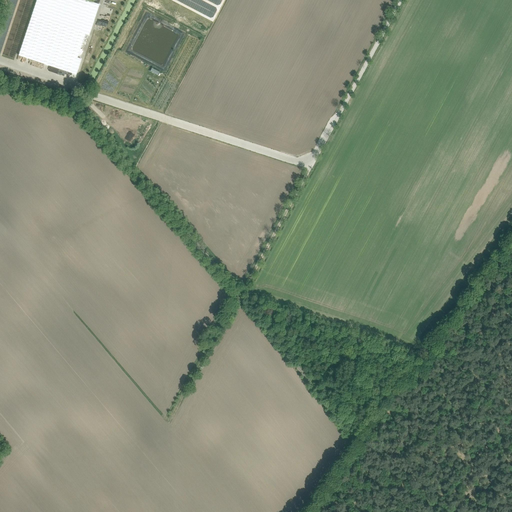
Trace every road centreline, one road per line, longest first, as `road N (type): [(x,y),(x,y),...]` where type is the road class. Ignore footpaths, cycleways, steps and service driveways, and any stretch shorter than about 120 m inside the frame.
road 1 (unclassified): [(300,511),(353,439),(240,294),(73,108)]
road 2 (track): [(401,0),(240,294)]
road 3 (unknown): [(102,100),(312,162)]
